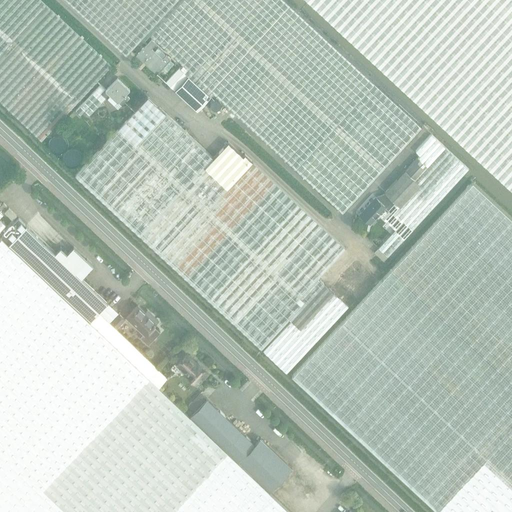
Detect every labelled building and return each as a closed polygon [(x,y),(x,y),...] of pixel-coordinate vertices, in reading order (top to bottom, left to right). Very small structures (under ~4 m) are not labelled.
[(40,0),(0,0),(0,102),(41,141),(97,81),(111,66),(40,0)] [(65,0),(121,51),(129,52),(141,40),(143,42),(150,35),(148,34),(179,0),(65,0)] [(179,0),(148,34),(150,35),(182,65),(179,69),(210,97),(213,93),(342,213),(422,128),(374,85),(282,0),(179,0)] [(511,0),(306,0),(511,190),(511,0)] [(161,59),(151,49),(156,43),(151,39),(136,55),(156,74),(166,63),(170,59),(166,54),(161,59)] [(179,69),(178,68),(165,82),(196,111),(210,97),(179,69)] [(116,78),(105,89),(101,94),(105,98),(106,98),(109,95),(121,105),(128,98),(124,94),(128,89),(116,78)] [(105,89),(100,84),(75,111),(80,116),(85,111),(89,115),(105,98),(101,94),(105,89)] [(264,352),(286,373),(349,306),(318,278),(345,248),(250,161),(225,188),(203,168),(212,158),(147,97),(76,175),(172,266),(264,352)] [(66,143),(66,142),(66,140),(65,138),(63,134),(60,132),(56,131),(54,131),(52,132),(48,134),(47,136),(45,138),(44,142),(45,146),(46,148),(47,150),(49,151),(51,152),(53,153),(55,153),(57,153),(60,152),(63,150),(65,146),(66,143)] [(385,206),(378,213),(382,217),(381,218),(394,229),(378,247),(388,256),(468,169),(445,148),(431,134),(413,154),(418,158),(426,166),(415,177),(420,182),(398,206),(385,193),(379,201),(385,206)] [(225,188),(250,161),(251,160),(244,154),(242,156),(227,142),(212,158),(203,168),(225,188)] [(83,158),(83,156),(82,154),(80,151),(79,149),(77,148),(74,147),(72,147),(71,147),(68,148),(65,150),(62,153),(61,155),(61,157),(61,159),(62,162),(64,165),(66,167),(67,168),(72,168),(74,168),(76,168),(80,165),(82,162),(82,160),(83,158)] [(418,158),(405,171),(384,193),(385,193),(398,206),(420,182),(415,177),(426,166),(418,158)] [(511,511),(511,218),(474,183),(292,375),(437,511),(486,511),(491,507),(495,511),(511,511)] [(379,201),(375,197),(359,214),(369,223),(378,213),(385,206),(379,201)] [(9,209),(5,213),(13,221),(17,217),(9,209)] [(18,218),(1,236),(8,242),(25,224),(18,218)] [(9,243),(8,244),(90,322),(148,377),(156,367),(99,312),(108,303),(81,278),(93,265),(73,247),(67,253),(60,247),(55,253),(26,225),(9,243)] [(0,511),(18,511),(148,377),(90,322),(8,244),(2,238),(0,239),(0,511)] [(360,295),(370,284),(360,275),(359,276),(349,267),(345,271),(345,270),(342,272),(343,273),(340,276),(360,295)] [(155,325),(154,324),(157,321),(147,311),(144,313),(137,306),(126,317),(144,334),(141,337),(147,344),(158,332),(152,326),(153,325),(153,326),(155,325)] [(125,320),(118,314),(110,323),(116,329),(125,320)] [(197,384),(208,372),(196,361),(196,362),(187,354),(176,365),(197,384)] [(148,377),(18,511),(289,511),(269,492),(189,416),(148,377)] [(194,411),(189,416),(269,492),(292,468),(260,438),(254,444),(208,399),(207,399),(199,407),(194,411)] [(192,401),(188,405),(194,411),(199,407),(192,401)]
